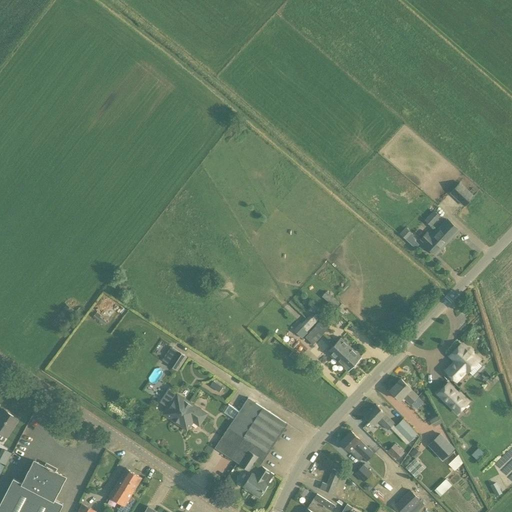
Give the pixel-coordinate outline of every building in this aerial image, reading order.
[(450,192),(464,206),(475,196),(460,182),(450,192)] [(425,220),(431,226),(440,216),(434,210),(425,220)] [(447,219),(432,236),(426,231),(420,238),(425,243),(424,244),(436,255),(459,230),(447,219)] [(406,226),(399,234),(407,240),(413,233),(406,226)] [(329,302),(328,304),(335,310),(340,303),(333,297),(329,302)] [(313,311),(300,325),(307,332),(320,317),(313,311)] [(313,344),(329,327),(321,319),(303,339),(307,343),(309,341),(313,344)] [(347,370),(361,357),(341,338),(328,351),(347,370)] [(455,361),(446,371),(456,381),(466,371),(467,372),(478,360),(472,354),(472,351),(469,348),(466,349),(461,344),(450,356),(455,361)] [(178,371),(187,357),(180,351),(170,366),(178,371)] [(400,400),(403,397),(410,404),(419,396),(411,388),(401,379),(390,390),(400,400)] [(448,383),(438,394),(457,413),(467,402),(456,391),(448,383)] [(164,403),(170,406),(169,407),(173,410),(169,417),(187,429),(193,421),(200,425),(207,414),(178,394),(176,397),(170,394),(164,403)] [(215,448),(240,464),(240,465),(249,471),(255,462),(260,466),(288,424),(249,398),(215,448)] [(374,425),(378,421),(388,430),(390,427),(407,444),(418,433),(403,418),(395,425),(393,424),(395,423),(375,405),(365,416),(370,421),(374,425)] [(0,414),(0,440),(1,442),(3,441),(18,419),(3,409),(0,414)] [(433,427),(442,422),(438,415),(429,420),(430,421),(433,427)] [(349,450),(353,447),(367,461),(374,453),(351,430),(340,441),(349,450)] [(427,445),(442,460),(455,447),(440,432),(427,445)] [(388,450),(397,459),(405,451),(395,442),(388,450)] [(421,453),(416,447),(410,453),(415,458),(406,466),(415,477),(425,468),(416,458),(421,453)] [(458,454),(449,463),(455,469),(464,461),(458,454)] [(13,478),(0,504),(0,511),(59,511),(63,504),(54,499),(65,476),(55,471),(55,470),(46,465),(45,466),(35,461),(23,483),(13,478)] [(363,464),(354,473),(364,482),(372,473),(364,465),(363,464)] [(244,487),(260,497),(274,475),(261,467),(256,475),(252,474),(244,487)] [(333,494),(341,472),(333,468),(327,484),(323,482),(320,489),(333,494)] [(110,496),(125,505),(141,478),(126,469),(110,496)] [(446,478),(436,489),(442,495),(452,484),(446,478)] [(498,482),(492,484),(496,494),(502,492),(498,482)] [(411,489),(395,504),(401,511),(416,511),(425,504),(411,489)] [(330,511),(332,511),(335,506),(317,494),(314,498),(307,508),(304,511),(330,511)] [(95,511),(96,511),(82,503),(77,511),(95,511)] [(356,511),(352,509),(353,507),(347,503),(343,510),(341,511),(356,511)]
